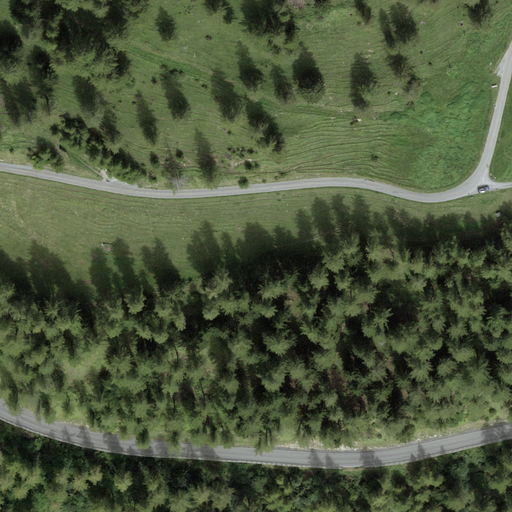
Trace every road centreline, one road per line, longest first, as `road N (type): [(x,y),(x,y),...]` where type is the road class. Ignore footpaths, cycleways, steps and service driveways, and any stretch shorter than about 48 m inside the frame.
road 1 (unclassified): [(511,54),(484,166),(452,195),(321,182),(141,193),(0,165)]
road 2 (tertiary): [(0,408),(112,443),(351,460),(511,428)]
